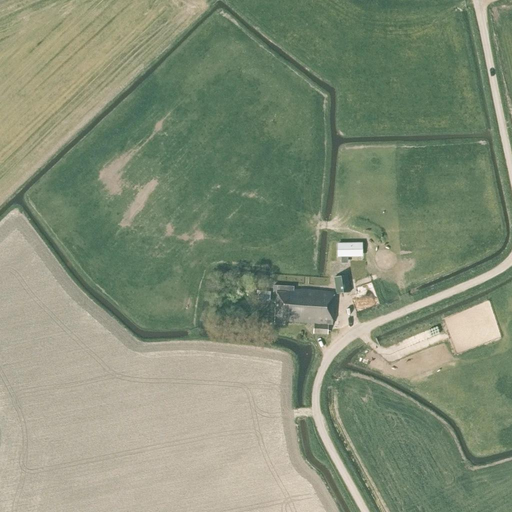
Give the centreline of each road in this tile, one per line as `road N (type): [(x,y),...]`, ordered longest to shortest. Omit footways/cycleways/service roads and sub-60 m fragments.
road 1 (unclassified): [(364,511),(317,419),(316,384),(329,355),(351,334),(511,257)]
road 2 (unclassified): [(511,174),(476,0)]
